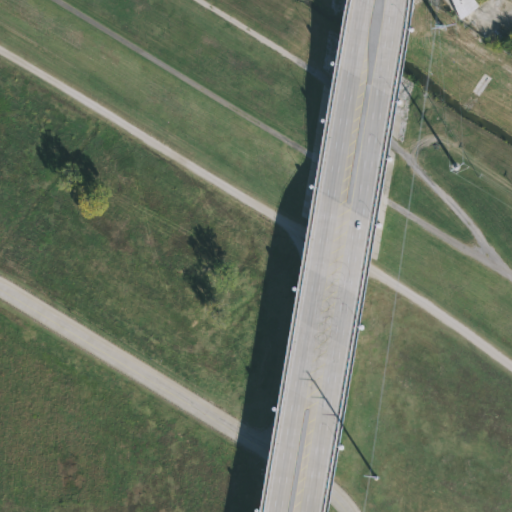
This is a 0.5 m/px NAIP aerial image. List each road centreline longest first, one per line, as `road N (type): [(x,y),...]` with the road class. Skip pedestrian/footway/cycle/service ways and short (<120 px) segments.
road 1 (track): [(0,50),(424,306),(511,370)]
road 2 (track): [(511,279),(57,0)]
road 3 (secondary): [(305,511),(368,145)]
road 4 (track): [(297,61),(383,132),(511,281)]
road 5 (secondary): [(339,142),(299,383)]
road 6 (secondary): [(368,145),(389,0)]
road 7 (secondary): [(362,0),(339,142)]
road 8 (secondary): [(299,383),(277,511)]
